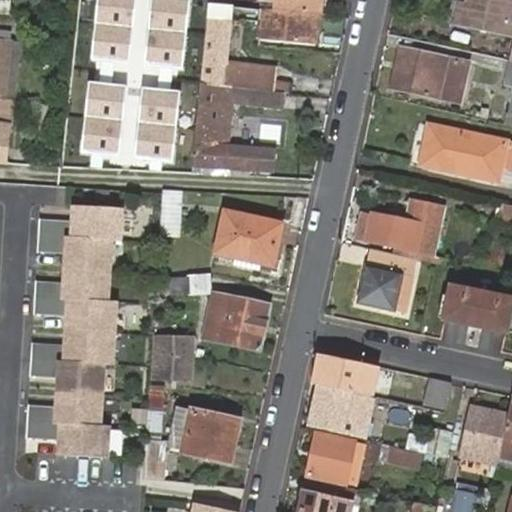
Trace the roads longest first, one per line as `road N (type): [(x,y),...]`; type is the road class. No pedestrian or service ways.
road 1 (residential): [(304,329),(376,0)]
road 2 (residential): [(0,511),(17,199)]
road 3 (residential): [(304,329),(511,374)]
road 4 (residential): [(262,511),(304,329)]
